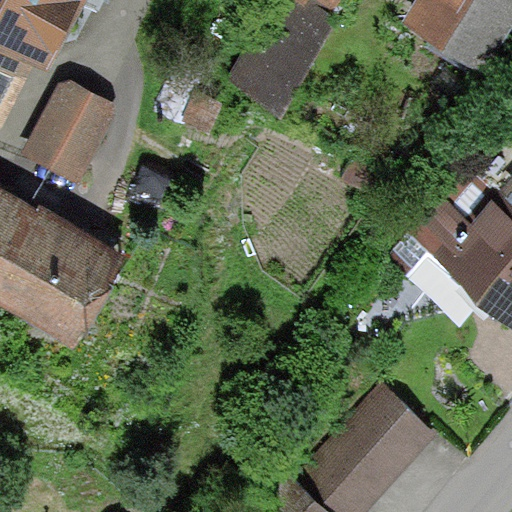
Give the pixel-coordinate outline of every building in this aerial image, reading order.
[(60,0),(0,0),(0,9),(29,25),(43,33),(60,0)] [(279,101),(334,6),(323,0),(280,0),(236,76),(279,101)] [(511,9),(511,0),(425,0),(415,17),(481,59),(511,9)] [(0,78),(29,25),(0,9),(0,78)] [(141,81),(87,56),(49,136),(104,161),(141,81)] [(408,147),(364,134),(356,159),(400,172),(408,147)] [(0,258),(33,201),(0,182),(0,258)] [(511,183),(503,194),(511,201),(511,183)] [(511,306),(511,201),(503,194),(477,224),(449,200),(423,230),(511,306)] [(103,241),(33,201),(0,258),(0,273),(63,310),(103,241)] [(387,384),(298,477),(334,511),(352,511),(433,428),(387,384)] [(334,511),(298,477),(284,464),(252,497),(266,510),(263,511),(334,511)]
